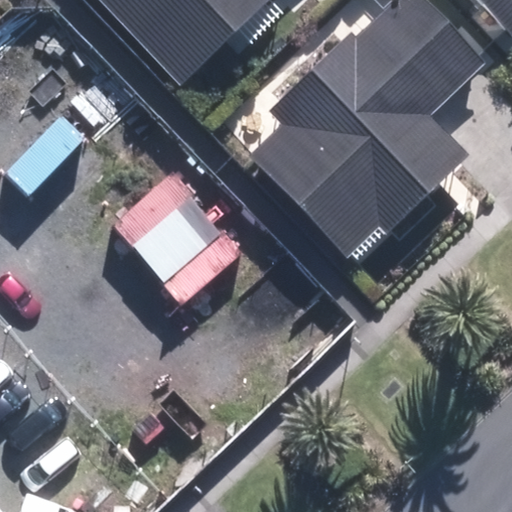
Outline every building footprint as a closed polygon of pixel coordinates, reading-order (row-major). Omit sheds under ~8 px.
[(97,0),(181,87),(271,0),(97,0)] [(483,69),(416,0),(399,0),(354,43),(349,37),(266,116),(279,129),(247,160),(351,268),(466,159),(429,120),(483,69)] [(511,0),(475,0),(511,38),(511,0)] [(84,144),(55,118),(3,176),(31,202),(84,144)] [(242,258),(173,177),(111,230),(180,311),(242,258)]
